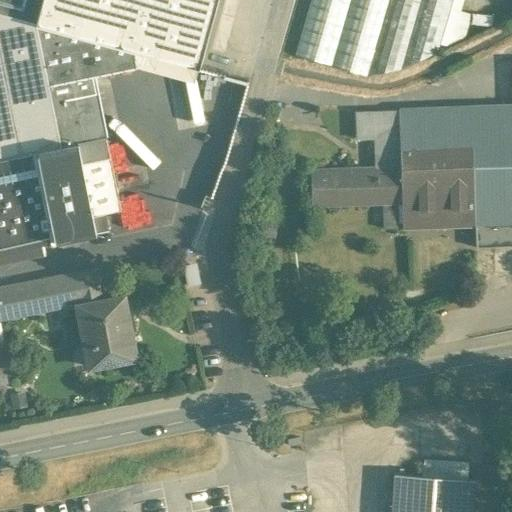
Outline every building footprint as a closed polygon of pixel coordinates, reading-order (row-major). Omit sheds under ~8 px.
[(0,0),(0,12),(35,22),(37,22),(42,0),(0,0)] [(134,50),(199,67),(216,0),(42,0),(37,22),(134,48),(134,50)] [(452,0),(311,0),(295,55),(367,75),(401,69),(438,51),(452,0)] [(47,84),(35,22),(0,12),(0,261),(45,252),(44,243),(109,230),(104,209),(120,206),(106,136),(60,145),(48,84),(47,84)] [(37,22),(35,22),(47,84),(48,84),(94,75),(137,66),(134,50),(134,48),(37,22)] [(195,82),(199,67),(134,50),(137,66),(195,82)] [(511,105),(398,110),(400,156),(470,153),(473,228),(474,248),(511,246),(511,105)] [(375,168),(311,171),(313,205),(384,202),(385,205),(402,204),(400,156),(398,110),(355,112),(356,139),(374,138),(375,168)] [(403,231),(473,228),(470,153),(400,156),(402,204),(403,228),(403,231)] [(386,229),(403,228),(402,204),(385,205),(386,229)] [(103,268),(0,288),(0,318),(82,302),(83,305),(109,299),(103,268)] [(109,299),(83,305),(91,345),(97,344),(100,363),(95,364),(95,366),(136,358),(124,297),(109,299)] [(24,392),(11,393),(13,408),(27,406),(24,392)] [(471,511),(474,479),(395,474),(392,511),(471,511)]
